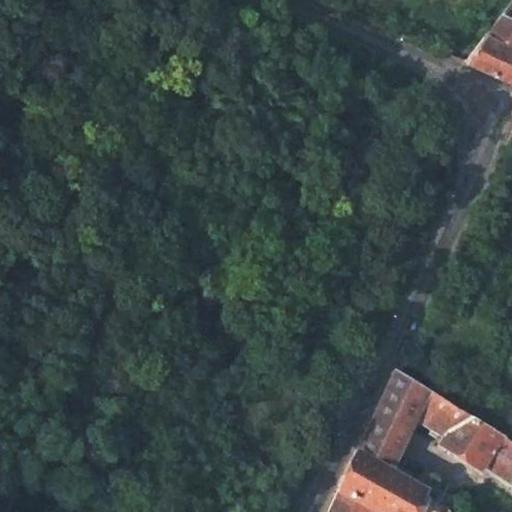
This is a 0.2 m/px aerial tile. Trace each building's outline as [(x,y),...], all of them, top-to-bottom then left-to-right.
[(511,0),(488,31),(511,46),(511,0)] [(511,46),(488,31),(465,61),(501,78),(508,81),(511,71),(511,46)] [(374,413),(357,447),(355,452),(384,470),(387,464),(410,417),(442,436),(439,443),(479,468),(483,463),(511,481),(511,437),(397,367),(374,413)] [(406,511),(417,489),(384,470),(355,452),(338,488),(369,507),(377,511),(406,511)] [(449,493),(436,485),(428,499),(441,506),(449,493)] [(327,511),(366,511),(369,507),(338,488),(327,511)] [(174,511),(181,508),(172,491),(135,511),(174,511)]
